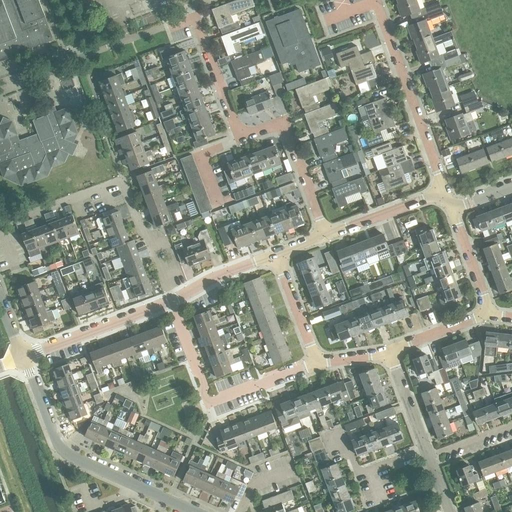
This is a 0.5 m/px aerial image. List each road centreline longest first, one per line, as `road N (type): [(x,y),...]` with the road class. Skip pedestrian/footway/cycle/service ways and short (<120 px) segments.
road 1 (residential): [(172,300),(122,180),(0,226)]
road 2 (residential): [(193,511),(71,457),(21,357)]
road 3 (residential): [(317,362),(209,403),(172,300)]
road 4 (residential): [(445,191),(374,3)]
road 5 (residential): [(326,234),(284,121),(242,133)]
road 6 (residential): [(21,357),(172,300)]
road 7 (residential): [(242,133),(194,15)]
road 8 (residential): [(326,234),(445,191)]
road 9 (residential): [(425,447),(356,471),(338,426)]
